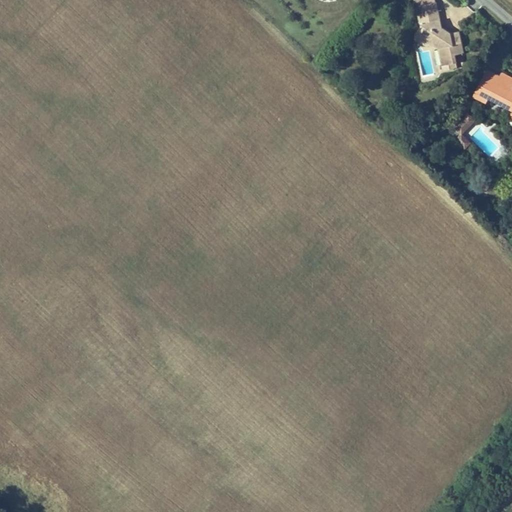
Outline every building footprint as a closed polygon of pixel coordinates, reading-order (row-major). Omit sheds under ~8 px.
[(439,10),(437,0),(416,0),(419,15),(439,10)] [(439,10),(419,15),(421,24),(426,46),(432,45),(439,49),(444,72),(458,69),(455,55),(465,53),(461,33),(451,35),(443,29),(439,10)] [(426,46),(421,24),(414,34),(415,41),(426,46)] [(511,77),(501,73),(499,77),(487,70),(472,99),(486,106),(488,102),(506,111),(511,119),(511,77)] [(454,129),(460,135),(473,120),(467,114),(454,129)] [(472,144),(460,135),(454,141),(466,151),(472,144)]
